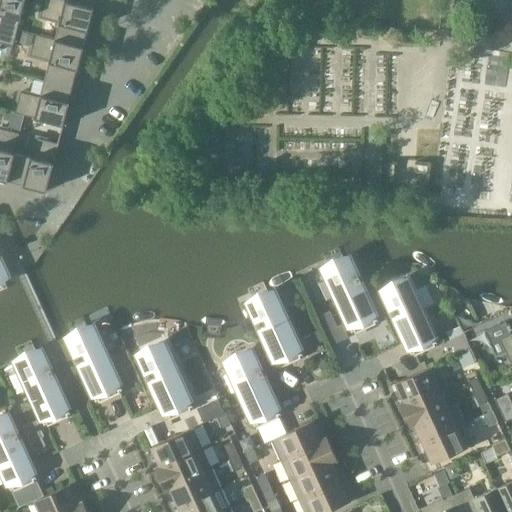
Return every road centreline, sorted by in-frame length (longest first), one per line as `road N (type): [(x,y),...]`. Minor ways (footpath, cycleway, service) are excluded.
road 1 (residential): [(0,194),(47,206),(64,197),(91,113),(140,19),(116,0)]
road 2 (residential): [(408,511),(348,375)]
